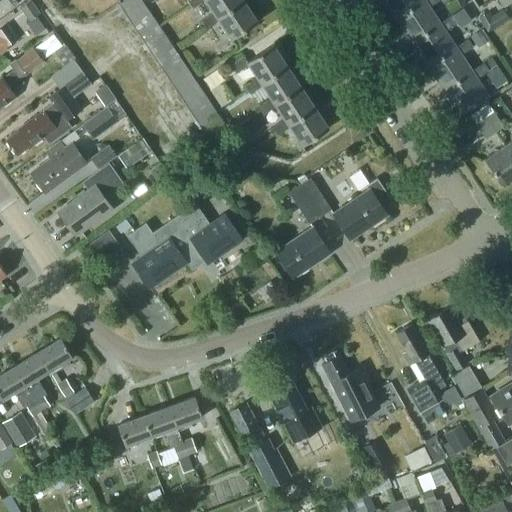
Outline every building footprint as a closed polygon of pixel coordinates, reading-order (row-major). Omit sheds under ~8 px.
[(143,0),(124,0),(117,5),(126,19),(147,5),(143,0)] [(241,0),(188,0),(193,7),(203,0),(205,0),(214,13),(217,17),(241,0)] [(258,20),(244,0),(241,0),(217,17),(214,13),(202,21),(207,27),(219,19),(231,38),(258,20)] [(383,0),(396,19),(422,0),(383,0)] [(422,0),(396,19),(412,42),(440,24),(429,7),(439,0),(422,0)] [(147,5),(126,19),(133,29),(154,15),(147,5)] [(488,11),(479,17),(488,31),(509,18),(503,8),(491,16),(488,11)] [(12,20),(29,40),(42,30),(25,9),(12,20)] [(154,15),(133,29),(140,39),(160,25),(154,15)] [(428,67),(456,48),(445,31),(456,24),(451,16),(440,24),(412,42),(412,43),(428,67)] [(0,52),(1,52),(0,50),(0,49),(16,38),(6,23),(0,26),(0,52)] [(160,25),(140,39),(146,49),(167,35),(160,25)] [(473,35),(471,36),(478,47),(489,40),(482,29),(481,30),(473,35)] [(54,34),(33,49),(41,60),(62,45),(54,34)] [(167,35),(146,49),(153,59),(174,45),(167,35)] [(444,91),(471,72),(460,55),(472,47),(467,40),(460,45),(456,48),(428,67),(444,91)] [(257,78),(260,82),(288,64),(274,43),(248,60),(245,56),(232,65),(237,72),(248,65),(257,78)] [(66,44),(55,52),(64,64),(72,58),(75,56),(66,44)] [(174,45),(153,59),(160,69),(180,55),(174,45)] [(11,65),(14,69),(0,78),(0,105),(2,104),(3,106),(17,96),(12,90),(23,82),(21,78),(43,62),(41,60),(33,49),(11,65)] [(180,55),(160,69),(166,79),(187,65),(180,55)] [(51,74),(59,85),(80,70),(72,58),(64,64),(51,74)] [(262,85),(270,98),(274,103),(301,84),(288,64),(260,82),(257,78),(245,86),(250,93),(262,85)] [(483,64),(473,71),(471,72),(444,91),(460,115),(488,96),(476,79),(488,71),(483,64)] [(187,65),(166,79),(173,89),(194,75),(187,65)] [(82,71),(65,84),(65,83),(48,95),(54,102),(44,110),(44,109),(20,127),(21,128),(7,138),(17,153),(31,143),(32,145),(43,136),(49,143),(72,127),(65,118),(82,106),(74,96),(91,83),(82,71)] [(194,75),(173,89),(180,99),(201,85),(194,75)] [(233,96),(222,79),(209,87),(220,104),(233,96)] [(107,84),(96,92),(106,106),(116,98),(107,84)] [(259,106),(262,110),(264,114),(276,106),(285,119),(288,124),(315,105),(301,84),(274,103),(270,98),(259,106)] [(201,85),(180,99),(186,109),(207,95),(201,85)] [(207,95),(186,109),(193,119),(214,105),(207,95)] [(214,105),(193,119),(200,129),(221,115),(214,105)] [(329,127),(315,105),(288,124),(285,119),(273,127),(278,134),(290,126),(302,145),(329,127)] [(83,123),(93,136),(114,120),(105,107),(83,123)] [(156,109),(136,123),(145,137),(166,123),(156,109)] [(493,110),(484,116),(494,130),(503,124),(493,110)] [(221,115),(200,129),(209,143),(230,129),(221,115)] [(494,130),(484,116),(476,122),(486,136),(494,130)] [(166,123),(145,137),(152,147),(172,133),(166,123)] [(172,133),(152,147),(158,157),(179,143),(172,133)] [(152,150),(143,137),(118,155),(127,167),(144,156),(152,150)] [(31,171),(46,191),(86,161),(72,142),(64,147),(60,141),(47,151),(51,157),(31,171)] [(179,143),(158,157),(168,171),(188,157),(179,143)] [(92,156),(91,157),(98,168),(117,155),(110,144),(107,145),(106,144),(91,155),(92,156)] [(485,158),(484,158),(503,185),(504,184),(511,178),(511,154),(504,144),(503,144),(504,144),(485,158)] [(60,211),(75,231),(110,205),(102,195),(122,180),(109,161),(83,180),(90,189),(60,211)] [(366,185),(369,189),(334,212),(351,238),(387,214),(384,210),(388,208),(390,204),(392,200),(391,196),(378,177),(366,185)] [(311,178),(301,185),(320,215),(331,208),(311,178)] [(319,216),(300,185),(290,192),(310,222),(319,216)] [(128,234),(142,256),(133,262),(149,286),(186,261),(184,258),(197,249),(206,262),(242,238),(224,211),(208,221),(195,201),(152,230),(146,222),(128,234)] [(276,251),(294,276),(330,252),(313,226),(276,251)] [(103,257),(121,245),(109,228),(91,241),(103,257)] [(428,319),(457,368),(467,362),(460,350),(478,339),(467,319),(460,324),(450,306),(428,319)] [(409,364),(418,380),(407,386),(420,408),(436,399),(432,392),(445,384),(426,352),(428,351),(411,322),(396,331),(406,349),(401,352),(408,364),(409,364)] [(37,351),(48,370),(71,356),(60,337),(37,351)] [(12,366),(23,385),(31,398),(38,410),(48,404),(41,392),(44,391),(36,377),(48,370),(37,351),(12,366)] [(321,361),(337,391),(351,421),(381,406),(366,377),(368,376),(362,364),(351,370),(351,369),(348,370),(338,352),(321,361)] [(452,375),(463,395),(480,385),(469,365),(452,375)] [(0,395),(1,398),(23,385),(12,366),(0,373),(0,395)] [(289,375),(270,386),(276,399),(272,401),(279,415),(293,442),(322,427),(311,405),(306,408),(289,375)] [(58,385),(65,396),(74,391),(66,380),(58,385)] [(482,388),(464,399),(491,445),(504,438),(493,419),(497,417),(499,420),(505,417),(507,421),(511,417),(511,382),(488,397),(482,388)] [(67,399),(75,412),(93,401),(85,388),(67,399)] [(194,396),(169,405),(176,425),(201,416),(194,396)] [(144,415),(151,435),(164,430),(170,446),(172,445),(177,456),(187,452),(182,439),(176,425),(169,405),(144,415)] [(2,422),(17,446),(35,435),(21,412),(15,415),(14,414),(2,422)] [(126,444),(151,435),(144,415),(118,424),(126,444)] [(460,423),(443,433),(448,441),(443,444),(449,455),(472,443),(460,423)] [(0,448),(10,442),(0,426),(0,448)] [(190,436),(182,439),(187,452),(196,449),(190,436)] [(496,445),(507,463),(511,460),(511,436),(509,438),(496,445)] [(146,452),(152,466),(161,463),(155,449),(146,452)] [(195,454),(192,459),(193,465),(198,468),(204,466),(207,461),(205,455),(200,452),(195,454)] [(179,458),(184,472),(194,469),(188,454),(179,458)] [(46,458),(35,465),(41,475),(53,468),(46,458)] [(418,474),(422,489),(437,485),(432,469),(418,474)] [(429,511),(458,511),(457,509),(448,511),(446,511),(441,498),(435,501),(430,488),(422,491),(429,511)] [(353,496),(359,511),(373,511),(372,509),(374,508),(367,490),(353,496)] [(506,507),(511,503),(511,492),(501,498),(506,507)] [(8,511),(20,511),(10,494),(1,500),(8,511)] [(500,497),(474,511),(508,511),(506,507),(501,498),(500,497)] [(337,503),(340,511),(355,511),(350,498),(337,503)] [(415,511),(414,509),(410,510),(405,498),(396,501),(399,511),(415,511)] [(399,511),(396,501),(386,505),(388,511),(399,511)]
